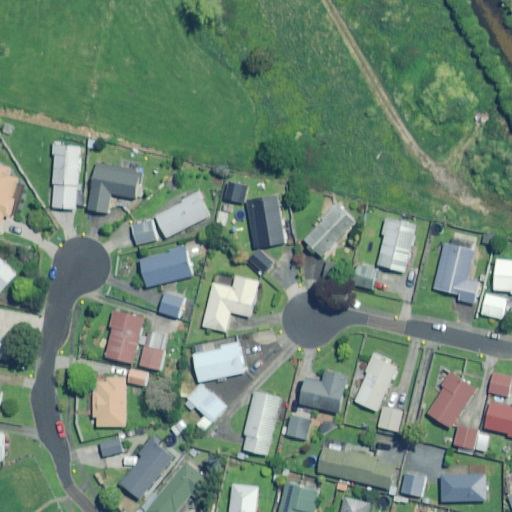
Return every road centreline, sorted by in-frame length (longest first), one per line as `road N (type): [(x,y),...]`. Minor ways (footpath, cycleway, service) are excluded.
road 1 (residential): [(92,511),(61,464),(43,391),(45,353),(72,260)]
road 2 (residential): [(511,349),(352,318),(307,319)]
